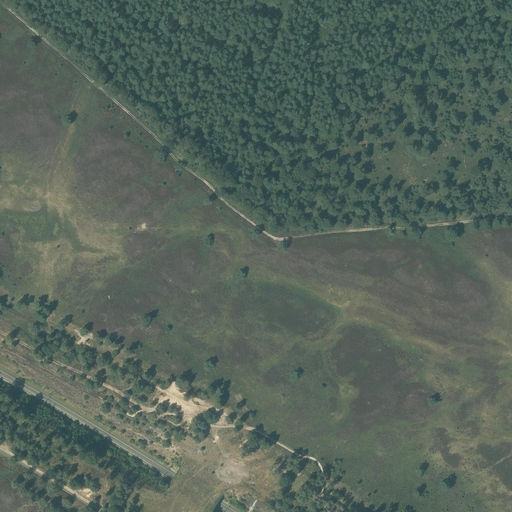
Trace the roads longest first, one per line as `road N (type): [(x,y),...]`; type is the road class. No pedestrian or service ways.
road 1 (track): [(0,3),(273,240),(511,218)]
road 2 (track): [(359,511),(329,492),(314,459),(255,429),(147,409),(0,333)]
road 3 (track): [(0,447),(105,511)]
